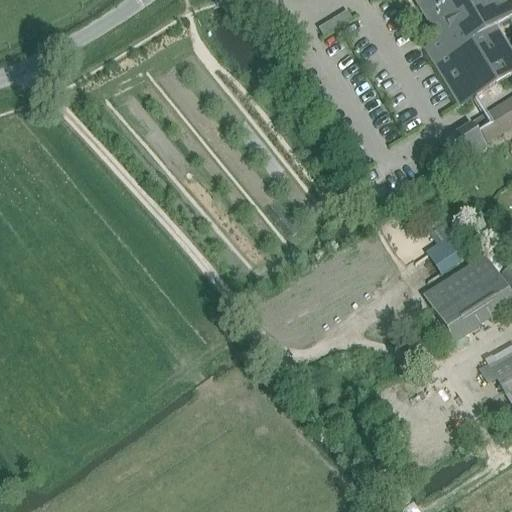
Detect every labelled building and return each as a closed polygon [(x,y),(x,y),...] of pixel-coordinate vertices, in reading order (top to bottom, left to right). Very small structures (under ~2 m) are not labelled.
[(412,0),(438,42),(425,50),(460,106),(511,74),(511,59),(501,42),(495,45),(487,32),(511,16),(511,5),(508,0),(412,0)] [(511,103),(476,126),(488,145),(501,137),(511,129),(511,103)] [(448,144),(461,165),(485,150),(472,128),(470,126),(446,140),(447,141),(447,143),(448,144)] [(452,239),(425,257),(441,280),(468,262),(452,239)] [(424,299),(454,346),(511,309),(511,271),(497,281),(483,261),(472,268),(424,299)] [(410,306),(393,316),(401,328),(418,318),(411,307),(410,306)] [(495,383),(504,398),(509,407),(511,411),(511,358),(490,371),(488,367),(478,372),(487,387),(495,383)] [(378,403),(418,463),(467,432),(466,431),(467,430),(459,419),(461,418),(442,388),(424,399),(406,411),(394,392),(378,403)] [(206,416),(186,431),(191,439),(211,423),(206,416)]
